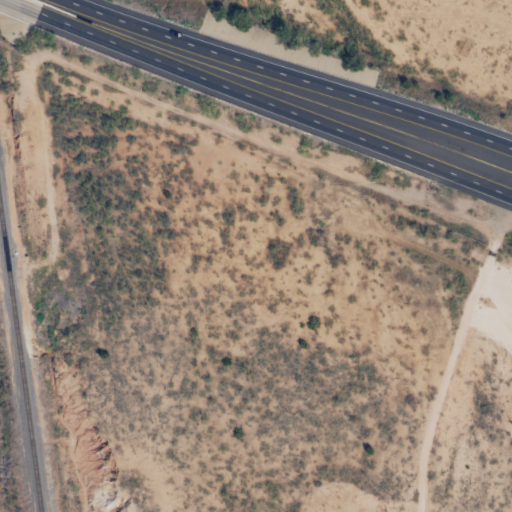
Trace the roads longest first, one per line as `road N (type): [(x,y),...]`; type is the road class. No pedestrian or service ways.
road 1 (trunk): [(33,14),(511,198)]
road 2 (trunk): [(511,147),(69,0)]
